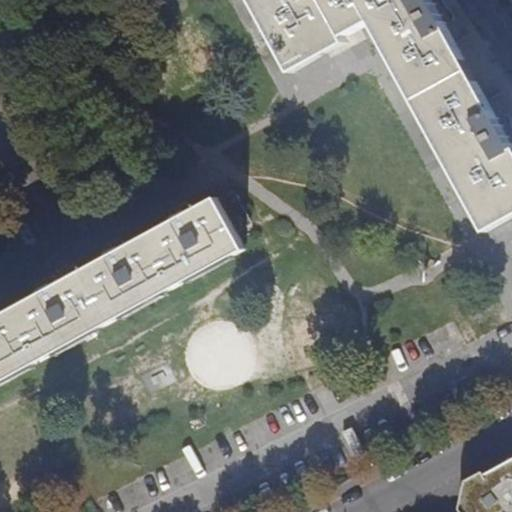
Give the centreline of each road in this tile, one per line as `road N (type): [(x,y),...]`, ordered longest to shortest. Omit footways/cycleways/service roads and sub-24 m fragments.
road 1 (residential): [(0,279),(75,237),(0,128)]
road 2 (residential): [(353,511),(511,426)]
